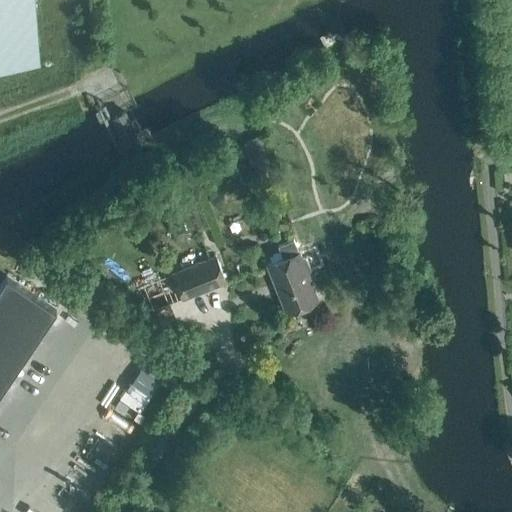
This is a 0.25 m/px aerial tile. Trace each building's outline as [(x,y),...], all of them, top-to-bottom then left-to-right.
[(0,0),(0,66),(39,64),(33,0),(0,0)] [(291,95),(302,106),(309,99),(298,88),(291,95)] [(126,146),(141,139),(127,109),(111,116),(126,146)] [(227,170),(230,184),(247,179),(244,165),(227,170)] [(300,253),(298,254),(292,240),(278,246),(283,260),(267,266),(286,313),(319,300),(308,273),(310,270),(306,259),(302,258),(300,253)] [(183,299),(226,282),(216,256),(173,273),(183,299)] [(0,393),(56,311),(6,277),(0,286),(0,393)] [(127,385),(147,399),(165,373),(144,360),(127,385)]
